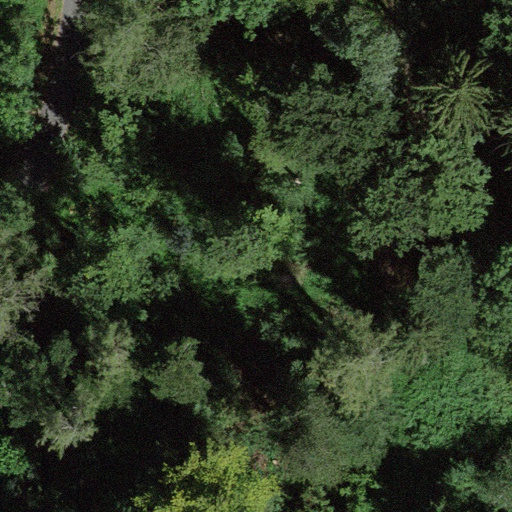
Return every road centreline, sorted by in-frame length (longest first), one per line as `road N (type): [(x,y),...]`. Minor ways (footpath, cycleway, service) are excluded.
road 1 (track): [(511,269),(415,0)]
road 2 (unclassified): [(91,0),(49,176),(0,205)]
road 3 (track): [(0,365),(57,452),(112,511)]
